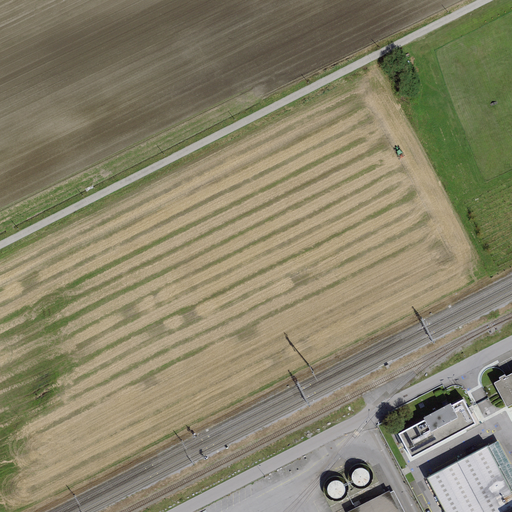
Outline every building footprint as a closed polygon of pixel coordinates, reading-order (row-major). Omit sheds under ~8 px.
[(493,384),(506,407),(511,404),(511,373),(505,377),(505,375),(499,378),(500,380),(493,384)] [(399,435),(411,458),(475,424),(462,400),(451,406),(449,404),(423,418),(425,421),(399,435)] [(511,467),(498,441),(487,447),(511,492),(511,467)] [(511,511),(511,492),(487,447),(427,478),(444,511),(511,511)] [(351,485),(354,487),(357,489),(361,489),(366,488),(369,486),(372,482),(373,478),(373,474),(371,470),(368,467),(364,465),(360,464),(356,465),(353,467),(350,470),(348,473),(348,477),(349,481),(351,485)] [(326,497),(329,500),(333,501),(337,502),(341,501),(344,498),(347,495),(348,491),(348,486),(346,482),(343,479),(340,477),(335,477),(331,477),(328,479),(325,482),(323,486),(323,490),(324,494),(326,497)] [(389,491),(347,511),(399,511),(390,492),(389,491)] [(399,511),(404,511),(393,491),(390,492),(399,511)]
